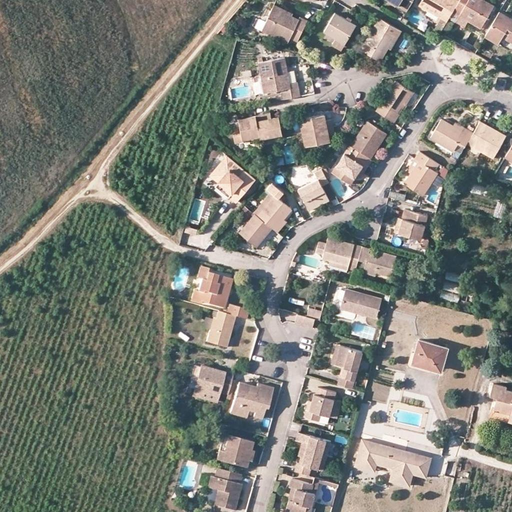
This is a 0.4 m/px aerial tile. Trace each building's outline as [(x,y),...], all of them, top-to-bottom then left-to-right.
[(390,0),(396,3),(407,10),(412,0),(390,0)] [(456,0),(422,0),(420,5),(447,20),(449,15),(458,1),(456,0)] [(457,20),(459,15),(468,20),(480,27),(494,5),(484,0),(458,0),(458,1),(449,15),(457,20)] [(299,18),(297,22),(280,13),(282,8),(274,4),(262,30),(288,42),(290,37),(298,41),(308,20),(300,16),(299,18)] [(292,15),(293,13),(282,8),(280,13),(297,22),(299,18),(292,15)] [(498,44),(502,37),(504,33),(511,37),(511,18),(499,11),(485,36),(498,44)] [(356,24),(335,12),(324,31),(336,38),(345,43),(356,24)] [(466,25),(468,20),(459,15),(457,20),(466,25)] [(380,61),(388,47),(394,36),(397,37),(401,30),(379,17),(365,41),(372,46),(368,53),(380,61)] [(511,37),(504,33),(502,37),(511,42),(511,37)] [(397,37),(394,36),(388,47),(391,49),(397,37)] [(341,48),(345,43),(336,38),(332,43),(341,48)] [(258,61),(264,91),(282,88),(284,95),(284,98),(301,95),(298,81),(289,82),(284,56),(258,61)] [(506,80),(497,78),(495,88),(504,89),(506,80)] [(400,112),(398,111),(401,106),(403,107),(413,91),(397,81),(383,101),(382,101),(376,109),(394,121),(400,112)] [(413,91),(403,107),(406,109),(416,93),(413,91)] [(365,103),(370,106),(374,100),(369,97),(365,103)] [(282,134),(278,116),(270,118),(269,113),(255,116),(259,136),(260,139),(282,134)] [(324,113),(300,118),(303,132),(333,126),(332,119),(325,120),(324,113)] [(259,136),(255,116),(238,120),(240,128),(232,130),(235,144),(243,142),(243,139),(259,136)] [(464,131),(452,125),(442,118),(431,137),(454,150),(458,143),(464,147),(467,143),(472,132),(465,128),(464,131)] [(472,132),(467,143),(493,157),(506,135),(497,130),(495,132),(486,127),(487,124),(480,119),(480,120),(472,132)] [(375,152),(372,150),(376,144),(379,145),(387,133),(368,120),(352,145),(371,158),(375,152)] [(464,131),(465,128),(455,122),(452,125),(464,131)] [(495,132),(497,130),(487,124),(486,127),(495,132)] [(333,126),(303,132),(306,145),(329,140),(328,135),(334,133),(333,126)] [(371,158),(352,145),(350,144),(333,171),(351,183),(356,174),(361,177),(368,166),(373,158),(371,158)] [(410,173),(404,182),(423,195),(437,172),(434,170),(439,163),(419,150),(414,158),(418,160),(410,173)] [(256,179),(227,155),(210,173),(219,181),(232,192),(230,195),(237,201),(256,179)] [(418,160),(414,158),(406,170),(410,173),(418,160)] [(434,170),(437,172),(445,177),(448,169),(439,163),(434,170)] [(318,178),(299,188),(309,209),(329,199),(322,185),(329,182),(322,169),(321,168),(314,171),(318,178)] [(232,192),(219,181),(216,185),(229,196),(230,195),(232,192)] [(270,192),(274,195),(258,216),(271,227),(274,230),(284,218),(292,208),(279,198),(283,192),(272,183),(267,189),(270,192)] [(471,184),(471,193),(486,194),(486,185),(471,184)] [(255,214),(258,216),(274,195),(270,192),(254,213),(255,214)] [(252,196),(247,203),(255,208),(259,202),(252,196)] [(250,213),(243,208),(239,213),(246,219),(250,213)] [(404,208),(402,218),(398,232),(405,234),(421,238),(427,214),(404,208)] [(258,216),(255,214),(240,232),(257,245),(271,227),(258,216)] [(274,230),(277,232),(286,221),(284,218),(274,230)] [(188,222),(187,229),(197,231),(199,225),(188,222)] [(419,246),(421,238),(405,234),(404,242),(419,246)] [(359,259),(362,245),(328,237),(326,243),(319,241),(316,251),(324,253),(322,258),(330,260),(349,264),(348,267),(356,269),(359,259)] [(359,259),(366,261),(363,272),(374,274),(375,271),(391,275),(396,254),(377,250),(376,253),(369,251),(370,247),(362,245),(359,259)] [(348,267),(349,264),(330,260),(328,266),(347,271),(348,267)] [(196,276),(199,277),(203,278),(206,270),(207,266),(200,264),(196,276)] [(189,299),(199,302),(199,300),(222,306),(230,277),(206,270),(203,278),(199,277),(196,288),(192,287),(189,299)] [(375,318),(380,298),(345,288),(340,308),(375,318)] [(456,303),(459,296),(443,290),(440,297),(456,303)] [(241,306),(228,303),(226,309),(223,308),(222,311),(239,315),(241,306)] [(247,308),(241,306),(239,315),(245,317),(247,308)] [(320,318),(322,310),(310,307),(308,315),(315,317),(320,318)] [(226,346),(229,333),(228,333),(230,322),(232,322),(234,314),(217,309),(215,317),(212,317),(206,341),(226,346)] [(308,315),(297,312),(295,322),(312,327),(315,317),(308,315)] [(415,352),(413,363),(431,368),(441,371),(447,347),(419,339),(415,352)] [(341,345),(336,344),(331,363),(336,364),(341,345)] [(353,388),(363,351),(341,345),(336,364),(348,368),(347,376),(340,375),(338,383),(353,388)] [(411,351),(408,363),(408,365),(409,366),(411,367),(430,371),(431,368),(413,363),(415,352),(411,351)] [(220,391),(228,393),(232,375),(194,364),(190,379),(197,381),(193,394),(217,400),(220,391)] [(508,389),(511,380),(498,377),(496,383),(506,386),(506,389),(508,389)] [(246,416),(248,408),(255,409),(253,415),(262,417),(265,406),(268,407),(274,387),(257,382),(256,386),(254,392),(248,390),(250,384),(238,381),(230,411),(246,416)] [(511,419),(511,390),(508,389),(506,389),(506,386),(496,383),(493,382),(490,394),(497,395),(494,408),(509,413),(508,419),(511,419)] [(250,384),(248,390),(254,392),(256,386),(250,384)] [(322,386),(320,393),(316,392),(315,391),(313,399),(310,407),(307,406),(305,415),(319,419),(321,412),(330,414),(334,398),(337,390),(322,386)] [(341,399),(334,398),(330,414),(337,416),(341,399)] [(302,439),(305,440),(301,455),(300,461),(298,460),(295,470),(309,474),(312,465),(323,468),(331,438),(299,429),(296,438),(302,439)] [(228,433),(223,431),(216,457),(221,458),(228,433)] [(245,466),(252,440),(228,433),(221,458),(245,466)] [(381,444),(361,438),(356,457),(392,467),(391,470),(388,480),(408,486),(411,473),(424,477),(426,470),(413,466),(417,454),(404,450),(403,454),(394,451),(393,453),(389,452),(389,450),(380,447),(381,444)] [(430,458),(417,454),(413,466),(426,470),(430,458)] [(392,467),(356,457),(354,465),(373,470),(374,465),(391,470),(392,467)] [(232,493),(234,487),(237,487),(241,473),(216,466),(215,474),(210,472),(208,484),(217,486),(213,501),(234,507),(238,495),(232,493)] [(317,489),(312,488),(314,483),(292,477),(290,486),(298,488),(295,499),(290,498),(287,510),(294,511),(305,511),(308,503),(313,505),(317,489)] [(298,488),(293,487),(290,498),(295,499),(298,488)] [(311,511),(313,505),(308,503),(305,511),(311,511)]
